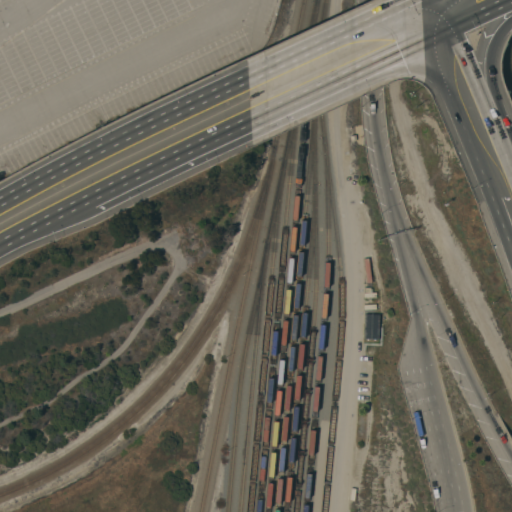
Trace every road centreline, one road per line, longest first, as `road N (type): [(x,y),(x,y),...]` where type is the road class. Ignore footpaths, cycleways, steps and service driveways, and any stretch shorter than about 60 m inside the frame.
road 1 (trunk): [(252,76),(0,203)]
road 2 (trunk): [(0,250),(253,127)]
road 3 (motorway): [(372,0),(376,121),(411,267)]
road 4 (secondary): [(429,40),(511,254)]
road 5 (trunk): [(253,127),(408,50)]
road 6 (motorway): [(411,267),(486,415)]
road 7 (trunk): [(394,9),(252,76)]
road 8 (motorway): [(423,362),(453,511)]
road 9 (trunk): [(497,148),(492,57),(511,24)]
road 10 (secondary): [(497,148),(451,28)]
